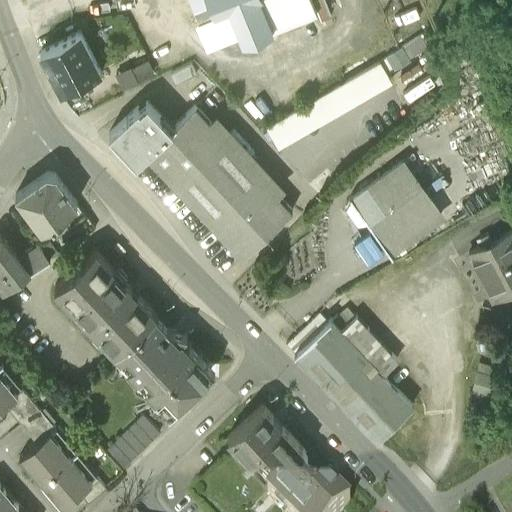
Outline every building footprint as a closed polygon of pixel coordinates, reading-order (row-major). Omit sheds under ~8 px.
[(192,0),(208,37),(237,25),(243,38),(271,26),(260,0),(192,0)] [(260,0),(271,26),(272,27),(317,9),(313,0),(260,0)] [(80,30),(40,52),(61,91),(101,70),(80,30)] [(418,38),(388,57),(393,66),(396,69),(412,59),(410,56),(424,47),(418,38)] [(136,77),(154,68),(149,57),(130,66),(136,77)] [(388,57),(268,127),(279,147),(392,81),(386,70),(393,66),(388,57)] [(95,80),(86,84),(90,92),(99,88),(95,80)] [(140,166),(148,159),(243,258),(294,209),(198,109),(175,131),(149,104),(113,139),(140,166)] [(440,210),(402,160),(350,198),(353,201),(351,202),(346,210),(358,227),(368,224),(369,223),(388,249),(440,210)] [(55,173),(47,172),(15,195),(23,205),(11,213),(23,230),(32,224),(31,222),(34,220),(41,230),(77,203),(55,173)] [(511,273),(511,223),(492,235),(488,227),(480,231),(484,239),(468,248),(487,282),(505,273),(507,276),(511,273)] [(356,236),(368,253),(382,243),(369,226),(356,236)] [(19,258),(0,234),(0,288),(3,293),(30,271),(19,258)] [(50,240),(41,246),(40,245),(31,252),(29,251),(19,258),(30,271),(30,272),(58,253),(50,240)] [(155,315),(96,251),(56,288),(116,352),(155,315)] [(356,314),(345,324),(336,314),(332,319),(330,317),(295,353),(330,389),(331,389),(341,399),(341,400),(377,436),(412,401),(382,370),(397,356),(356,314)] [(174,335),(155,315),(116,352),(113,354),(133,374),(174,335)] [(189,337),(174,335),(133,374),(131,377),(150,397),(193,356),(182,344),(189,337)] [(214,377),(193,356),(150,397),(156,403),(152,406),(154,413),(168,418),(171,415),(173,417),(214,377)] [(0,371),(0,407),(5,403),(18,392),(0,371)] [(23,388),(18,392),(5,403),(21,422),(39,407),(23,388)] [(262,405),(228,437),(257,469),(261,465),(277,482),(302,457),(307,453),(262,405)] [(55,426),(39,407),(21,422),(37,441),(50,430),(55,426)] [(143,416),(106,451),(122,468),(159,433),(143,416)] [(37,441),(20,456),(41,481),(71,455),(50,430),(37,441)] [(71,455),(41,481),(62,506),(79,491),(92,480),(71,455)] [(302,457),(277,482),(267,491),(287,511),(342,511),(349,506),(302,457)] [(98,476),(92,480),(79,491),(88,502),(107,486),(98,476)] [(0,511),(4,511),(16,502),(0,482),(0,511)] [(25,511),(16,502),(4,511),(25,511)]
